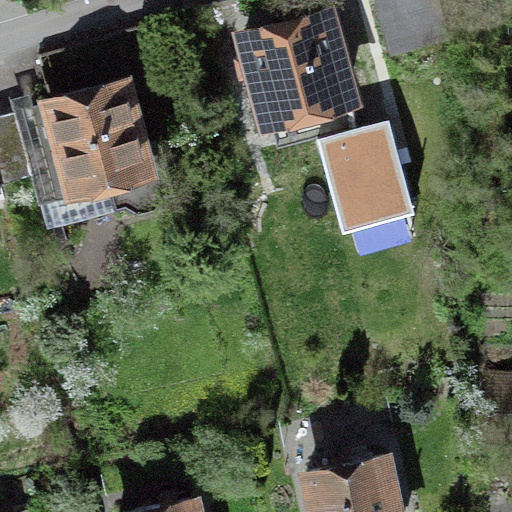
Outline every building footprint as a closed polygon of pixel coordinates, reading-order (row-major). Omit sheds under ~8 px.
[(448,33),(438,0),(376,0),(390,49),(448,33)] [(237,54),(242,71),(254,68),(266,110),(350,87),(328,9),(244,32),(249,51),(237,54)] [(50,100),(30,105),(39,139),(25,143),(32,167),(37,187),(106,171),(115,202),(126,199),(138,206),(155,201),(162,189),(173,186),(160,138),(141,143),(123,77),(49,97),(50,100)] [(325,113),(343,204),(410,191),(393,99),(325,113)] [(0,176),(32,167),(25,143),(39,139),(30,105),(0,114),(0,176)] [(511,387),(484,387),(484,430),(511,430),(511,387)] [(397,511),(384,452),(309,468),(318,511),(397,511)] [(177,489),(160,493),(162,502),(118,511),(117,511),(195,511),(192,495),(179,498),(177,489)]
